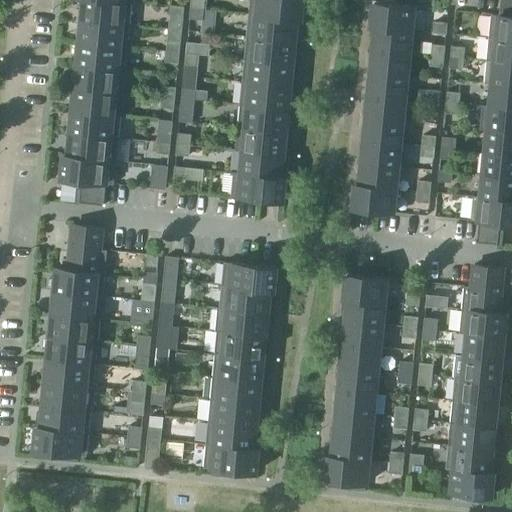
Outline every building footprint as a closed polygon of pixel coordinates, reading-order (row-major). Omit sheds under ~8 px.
[(83,11),(82,20),(129,24),(132,2),(113,0),(81,0),(80,11),(83,11)] [(191,0),(190,8),(203,9),(203,0),(191,0)] [(249,0),(248,13),(300,19),(302,0),(249,0)] [(491,14),(488,37),(511,39),(511,0),(500,0),(499,15),(491,14)] [(374,2),(372,26),(411,30),(413,6),(374,2)] [(170,16),(182,17),(183,7),(171,6),(170,16)] [(203,9),(190,8),(189,18),(202,19),(203,9)] [(248,13),(246,36),(294,41),(295,33),(297,33),(299,19),(300,20),(300,19),(248,13)] [(78,28),(77,42),(127,47),(129,24),(82,20),(81,28),(78,28)] [(434,22),(433,32),(445,33),(446,23),(434,22)] [(375,27),(373,49),(408,52),(411,30),(372,26),(371,27),(375,27)] [(246,36),(244,59),(294,64),(296,50),(293,50),(294,41),(246,36)] [(511,39),(488,37),(486,60),(511,62),(511,39)] [(167,41),(166,51),(179,52),(180,42),(167,41)] [(78,57),(77,65),(125,70),(127,47),(77,42),(75,56),(78,57)] [(187,43),(186,53),(198,54),(199,44),(187,43)] [(432,44),(431,55),(443,56),(444,46),(432,44)] [(451,46),(450,57),(463,58),(464,47),(451,46)] [(373,49),(371,71),(406,75),(408,52),(373,49)] [(179,52),(166,51),(165,62),(178,63),(179,52)] [(198,54),(186,53),(185,64),(197,65),(198,54)] [(443,56),(431,55),(430,65),(442,66),(443,56)] [(463,58),(450,57),(449,67),(462,68),(463,58)] [(245,81),(245,82),(290,86),(290,78),(293,78),(294,64),(244,59),(244,60),(256,61),(253,82),(245,81)] [(484,83),(492,84),(511,85),(511,62),(486,60),(484,83)] [(74,73),(72,87),(122,93),(125,70),(77,65),(76,74),(74,73)] [(371,71),(368,94),(404,98),(406,75),(371,71)] [(245,82),(243,105),(290,109),(291,95),(289,95),(290,86),(245,82)] [(482,105),(482,106),(511,108),(511,85),(492,84),(490,105),(482,105)] [(163,86),(162,97),(174,98),(175,87),(163,86)] [(73,102),(73,110),(120,115),(112,114),(114,93),(122,94),(122,93),(72,87),(71,102),(73,102)] [(182,88),(181,98),(194,100),(195,89),(182,88)] [(427,90),(426,100),(439,101),(440,91),(427,90)] [(447,92),(446,102),(458,103),(460,93),(447,92)] [(368,94),(366,117),(402,120),(404,98),(368,94)] [(174,98),(162,97),(160,107),(173,108),(174,98)] [(179,121),(192,122),(194,100),(181,98),(179,121)] [(439,101),(426,100),(425,111),(438,112),(439,101)] [(458,103),(446,102),(445,112),(457,114),(458,103)] [(243,105),(241,127),(285,132),(286,123),(288,124),(290,109),(243,105)] [(511,108),(482,106),(479,128),(511,131),(511,108)] [(69,119),(67,133),(118,138),(120,115),(73,110),(72,119),(69,119)] [(366,117),(364,140),(399,143),(402,120),(366,117)] [(241,127),(239,150),(285,155),(287,141),(284,140),(285,132),(241,127)] [(487,130),(485,152),(511,154),(511,131),(479,128),(479,129),(487,130)] [(158,132),(157,142),(170,143),(171,133),(158,132)] [(64,155),(116,161),(118,138),(67,133),(66,147),(69,147),(68,155),(64,155)] [(178,133),(177,144),(189,145),(190,135),(178,133)] [(423,135),(421,145),(434,147),(435,136),(423,135)] [(442,137),(441,147),(454,149),(455,138),(442,137)] [(364,140),(361,162),(397,166),(399,143),(364,140)] [(170,143),(157,142),(156,152),(169,154),(170,143)] [(189,145),(177,144),(176,154),(188,156),(189,145)] [(434,147),(421,145),(420,156),(433,157),(434,147)] [(454,149),(441,147),(440,158),(453,159),(454,149)] [(236,172),(236,173),(284,177),(281,177),(281,169),(284,169),(285,155),(239,150),(238,151),(246,152),(244,173),(236,172)] [(511,154),(485,152),(483,174),(511,177),(511,154)] [(116,161),(64,155),(61,179),(82,181),(80,202),(79,202),(79,203),(103,205),(105,184),(113,184),(116,161)] [(356,184),(356,185),(395,188),(397,166),(361,162),(359,184),(356,184)] [(174,166),(173,177),(186,178),(187,168),(174,166)] [(154,179),(166,180),(167,169),(155,167),(154,179)] [(439,170),(438,181),(450,182),(452,171),(439,170)] [(284,177),(236,173),(234,196),(282,201),(284,177)] [(473,195),(473,196),(511,200),(511,177),(483,174),(481,196),(473,195)] [(418,180),(417,191),(430,192),(431,182),(418,180)] [(395,188),(356,185),(353,208),(392,212),(395,188)] [(430,192),(417,191),(416,201),(428,203),(430,192)] [(511,200),(473,196),(470,220),(478,221),(476,242),(497,245),(497,243),(496,243),(498,223),(511,224),(511,200)] [(57,268),(57,269),(104,273),(107,250),(99,249),(101,227),(73,224),(68,269),(57,268)] [(146,254),(145,266),(157,267),(158,255),(146,254)] [(166,256),(163,279),(176,281),(178,257),(166,256)] [(224,261),(221,285),(273,290),(275,267),(224,261)] [(463,286),(461,309),(498,313),(498,312),(502,267),(474,264),(471,286),(463,286)] [(53,277),(52,291),(102,296),(104,273),(57,269),(56,277),(53,277)] [(143,282),(156,283),(157,273),(144,272),(143,282)] [(347,274),(344,297),(384,301),(386,278),(347,274)] [(163,279),(161,302),(174,303),(176,281),(163,279)] [(217,307),(269,313),(271,299),(268,298),(269,291),(273,291),(273,290),(221,285),(219,307),(217,307)] [(142,290),(141,300),(154,301),(155,291),(142,290)] [(53,306),(52,314),(100,319),(100,318),(92,317),(94,296),(102,297),(102,296),(52,291),(50,305),(53,306)] [(407,293),(406,304),(418,305),(419,294),(407,293)] [(427,295),(426,306),(438,307),(439,296),(427,295)] [(348,299),(346,320),(381,324),(384,301),(344,297),(344,298),(348,299)] [(154,301),(141,300),(140,311),(153,312),(154,301)] [(161,302),(159,325),(171,326),(174,303),(161,302)] [(217,307),(215,330),(217,330),(264,335),(265,327),(268,327),(269,313),(217,307)] [(461,309),(459,332),(503,336),(505,313),(498,312),(498,313),(461,309)] [(49,322),(47,336),(98,341),(100,319),(52,314),(51,323),(49,322)] [(405,316),(404,326),(416,327),(417,317),(405,316)] [(424,318),(423,328),(436,329),(437,319),(424,318)] [(346,320),(343,343),(379,347),(381,324),(346,320)] [(171,326),(159,325),(156,347),(169,349),(171,326)] [(416,327),(404,326),(403,337),(415,338),(416,327)] [(436,329),(423,328),(422,339),(435,340),(436,329)] [(217,330),(214,353),(265,358),(266,344),(264,344),(264,335),(217,330)] [(467,333),(465,355),(501,359),(503,336),(459,332),(459,333),(467,333)] [(138,335),(137,345),(149,347),(150,336),(138,335)] [(49,351),(48,359),(95,364),(98,341),(47,336),(46,351),(49,351)] [(343,343),(341,366),(377,369),(379,347),(343,343)] [(149,347),(137,345),(136,356),(148,357),(149,347)] [(169,349),(156,347),(155,358),(168,359),(169,349)] [(214,353),(212,376),(260,381),(261,372),(263,372),(265,358),(214,353)] [(454,376),(454,377),(498,381),(501,359),(465,355),(462,377),(454,376)] [(44,368),(43,382),(93,387),(95,364),(48,359),(47,368),(44,368)] [(400,361),(399,371),(412,373),(413,362),(400,361)] [(420,363),(419,373),(431,375),(432,364),(420,363)] [(341,366),(339,388),(375,392),(377,369),(341,366)] [(412,373),(399,371),(398,382),(411,383),(412,373)] [(431,375),(419,373),(418,384),(430,385),(431,375)] [(212,376),(210,398),(260,403),(262,389),(259,389),(260,381),(212,376)] [(454,377),(452,400),(496,404),(498,381),(454,377)] [(133,380),(132,391),(145,392),(146,382),(133,380)] [(44,396),(43,405),(91,409),(92,409),(94,388),(93,388),(93,387),(43,382),(41,396),(44,396)] [(153,382),(152,393),(164,394),(165,384),(153,382)] [(339,388),(337,411),(372,415),(375,392),(339,388)] [(145,392),(132,391),(131,401),(144,403),(145,392)] [(164,394),(152,393),(151,403),(163,404),(164,394)] [(210,398),(208,421),(255,426),(256,418),(259,418),(260,403),(210,398)] [(452,400),(450,422),(494,427),(496,404),(452,400)] [(37,426),(37,427),(88,432),(91,409),(43,405),(42,413),(40,413),(38,426),(37,426)] [(395,407),(394,417),(407,418),(408,408),(395,407)] [(415,408),(414,419),(427,420),(428,410),(415,408)] [(337,411),(334,434),(370,437),(372,415),(337,411)] [(407,418),(394,417),(393,427),(406,429),(407,418)] [(427,420),(414,419),(413,429),(426,431),(427,420)] [(208,421),(205,444),(257,449),(257,448),(256,448),(257,435),(254,435),(255,426),(208,421)] [(448,445),(456,446),(492,449),(494,427),(450,422),(448,445)] [(129,426),(128,436),(140,437),(141,427),(129,426)] [(88,432),(37,427),(34,451),(64,454),(64,460),(75,461),(75,455),(86,456),(88,432)] [(148,428),(147,438),(160,439),(161,429),(148,428)] [(328,455),(328,456),(368,460),(370,437),(334,434),(332,456),(328,455)] [(140,437),(128,436),(127,447),(139,448),(140,437)] [(147,438),(146,449),(159,450),(160,439),(147,438)] [(257,449),(205,444),(205,445),(213,446),(211,468),(214,469),(213,475),(224,476),(225,470),(255,473),(257,449)] [(456,446),(453,469),(493,473),(493,472),(489,471),(492,449),(456,446)] [(391,452),(390,462),(402,464),(403,453),(391,452)] [(411,454),(410,464),(422,465),(423,455),(411,454)] [(368,460),(328,456),(326,480),(351,482),(351,488),(362,489),(363,483),(366,484),(368,460)] [(126,457),(125,464),(137,465),(137,458),(126,457)] [(402,464),(390,462),(389,473),(401,474),(402,464)] [(422,465),(410,464),(409,475),(421,476),(422,465)] [(493,473),(453,469),(451,492),(454,492),(453,498),(464,500),(465,494),(490,496),(493,473)]
